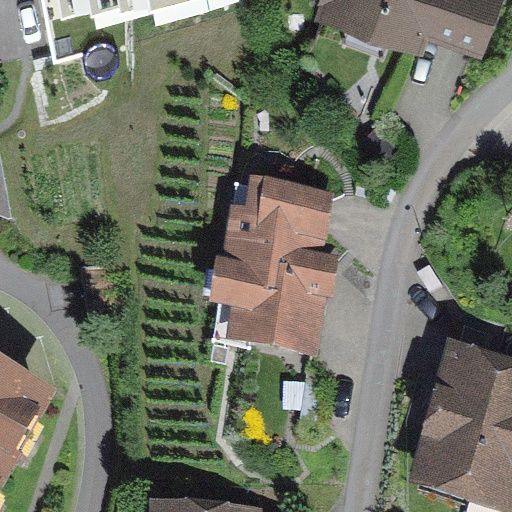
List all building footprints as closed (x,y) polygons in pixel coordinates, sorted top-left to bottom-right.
[(46,0),(51,21),(157,0),(46,0)] [(331,0),(418,31),(424,15),(479,34),(491,0),(331,0)] [(329,195),(268,184),(262,216),(236,211),(221,296),(239,300),(232,339),(312,353),(329,259),(318,257),(329,195)] [(419,485),(511,506),(511,366),(450,353),(419,485)] [(0,490),(44,394),(0,364),(0,490)]
